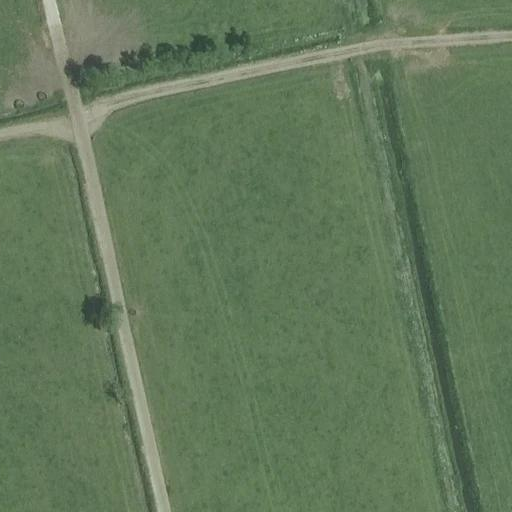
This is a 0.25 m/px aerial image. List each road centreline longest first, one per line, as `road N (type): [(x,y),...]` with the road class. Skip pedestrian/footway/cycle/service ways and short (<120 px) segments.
road 1 (track): [(50,0),(164,511)]
road 2 (track): [(0,131),(355,49),(511,35)]
